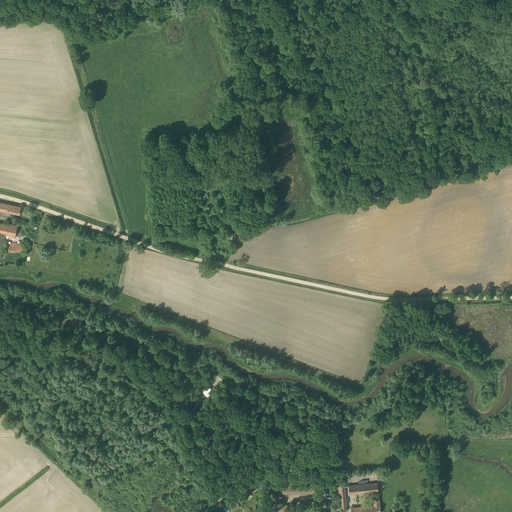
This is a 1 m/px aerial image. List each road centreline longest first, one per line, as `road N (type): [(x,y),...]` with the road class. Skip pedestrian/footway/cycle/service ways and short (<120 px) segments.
road 1 (track): [(0,196),(178,254),(383,299),(511,297)]
road 2 (track): [(263,488),(247,483),(216,491),(181,429)]
